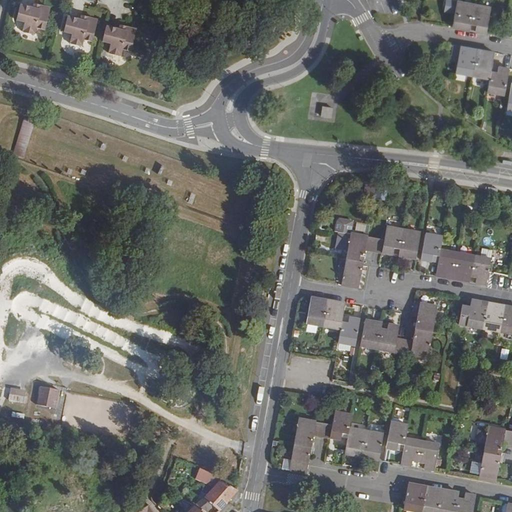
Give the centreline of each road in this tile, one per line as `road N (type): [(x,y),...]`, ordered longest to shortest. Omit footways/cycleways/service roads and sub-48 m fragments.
road 1 (residential): [(511,493),(406,474),(375,492),(257,472)]
road 2 (tertiary): [(0,77),(171,128),(230,120)]
road 3 (residential): [(511,301),(407,282),(380,300),(289,283)]
road 4 (tertiary): [(315,152),(511,178)]
road 5 (residential): [(289,283),(257,472)]
road 6 (tertiary): [(230,120),(236,92),(309,51),(323,0)]
road 7 (residential): [(511,47),(423,32),(381,50)]
road 8 (residential): [(315,152),(289,283)]
